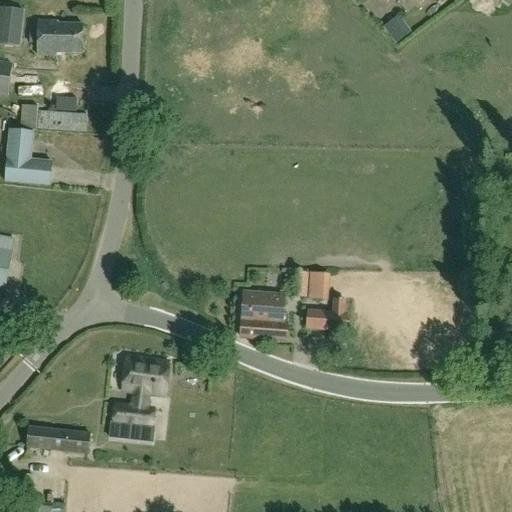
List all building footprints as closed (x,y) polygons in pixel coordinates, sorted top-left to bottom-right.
[(0,45),(21,47),(24,11),(0,8),(0,45)] [(385,33),(395,46),(409,35),(399,22),(385,33)] [(83,26),(58,25),(58,23),(38,23),(37,57),(57,57),(57,54),(82,55),(83,26)] [(12,64),(0,62),(0,95),(7,96),(12,64)] [(58,131),(86,131),(87,116),(76,116),(77,99),(57,98),(55,114),(38,113),(37,129),(58,131)] [(22,106),(20,130),(37,131),(39,107),(22,106)] [(32,160),(34,133),(9,130),(4,183),(51,187),(53,162),(32,160)] [(0,291),(5,292),(14,240),(0,237),(0,291)] [(290,273),(287,298),(305,300),(308,274),(290,273)] [(309,273),(308,301),(328,302),(330,274),(309,273)] [(244,294),(240,339),(285,342),(288,316),(283,316),(284,297),(244,294)] [(347,316),(345,315),(346,301),(332,300),(331,314),(308,313),(307,331),(346,334),(347,316)] [(115,407),(113,425),(116,425),(116,432),(148,435),(149,430),(151,430),(153,410),(147,410),(149,396),(165,398),(168,364),(126,359),(122,392),(133,394),(131,409),(115,407)] [(91,433),(29,428),(27,451),(89,456),(91,433)] [(9,482),(8,493),(24,496),(26,485),(9,482)]
